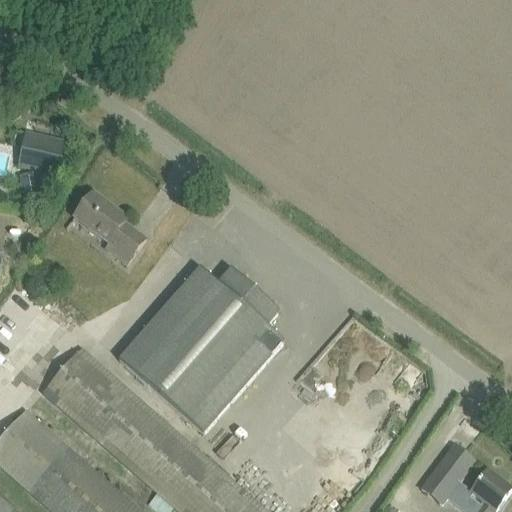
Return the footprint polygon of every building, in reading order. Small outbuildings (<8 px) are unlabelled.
[(33,139),(26,170),(58,177),(65,146),(33,139)] [(45,176),(20,181),(25,205),(50,199),(45,176)] [(93,195),(81,211),(74,221),(115,253),(112,258),(127,269),(146,242),(125,226),(129,222),(93,195)] [(119,364),(203,438),(284,346),(266,330),(279,315),(231,273),(218,288),(200,272),(119,364)] [(260,511),(77,350),(39,393),(174,511),(260,511)] [(137,511),(23,412),(0,438),(0,469),(48,511),(137,511)] [(454,449),(442,465),(421,492),(442,508),(475,465),(454,449)] [(459,487),(447,501),(461,511),(498,511),(500,509),(511,493),(511,492),(488,475),(476,491),(472,496),(459,487)] [(12,511),(0,501),(0,511),(12,511)]
